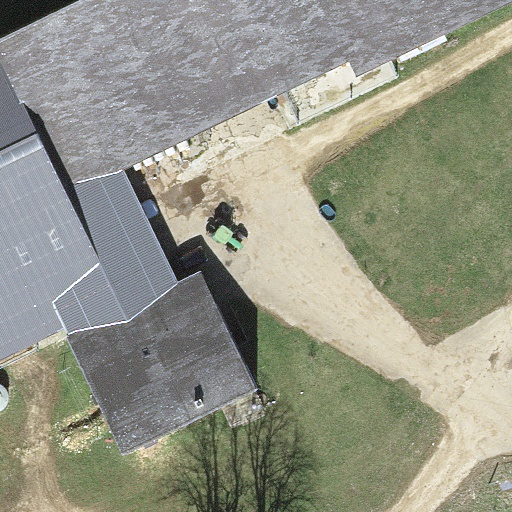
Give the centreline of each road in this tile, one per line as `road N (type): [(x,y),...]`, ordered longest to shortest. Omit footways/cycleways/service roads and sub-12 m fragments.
road 1 (track): [(238,218),(511,420)]
road 2 (track): [(412,511),(483,394)]
